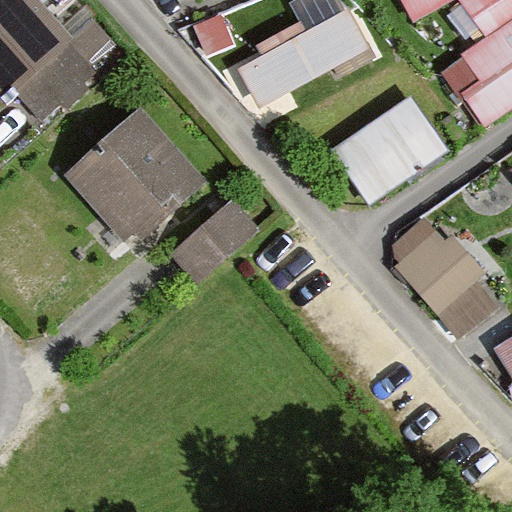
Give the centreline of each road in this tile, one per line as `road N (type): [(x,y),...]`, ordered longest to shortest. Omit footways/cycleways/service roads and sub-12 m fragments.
road 1 (residential): [(117,0),(338,247)]
road 2 (residential): [(338,247),(511,433)]
road 3 (residential): [(511,125),(338,247)]
